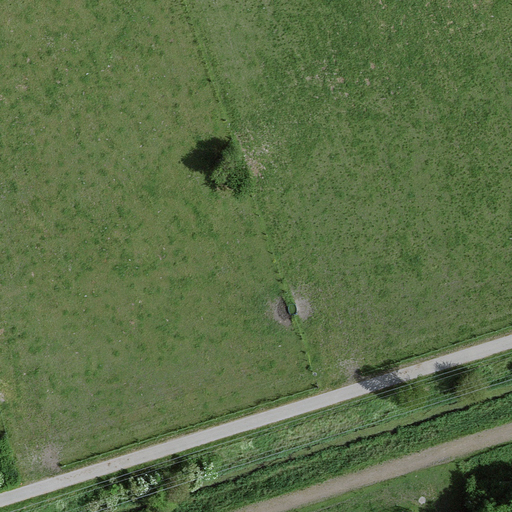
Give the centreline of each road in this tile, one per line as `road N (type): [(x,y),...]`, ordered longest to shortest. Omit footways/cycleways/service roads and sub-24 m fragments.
road 1 (track): [(511,332),(0,497)]
road 2 (track): [(272,511),(511,439)]
